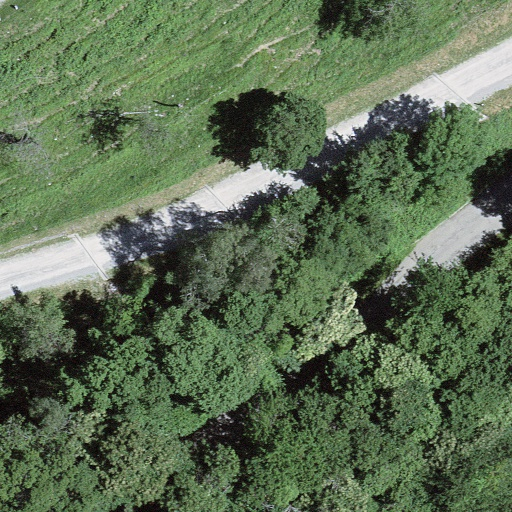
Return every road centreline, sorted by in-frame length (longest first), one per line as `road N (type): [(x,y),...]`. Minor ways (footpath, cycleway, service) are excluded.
road 1 (unclassified): [(0,281),(244,197),(511,66)]
road 2 (unclassified): [(511,197),(449,246),(339,371),(105,511)]
